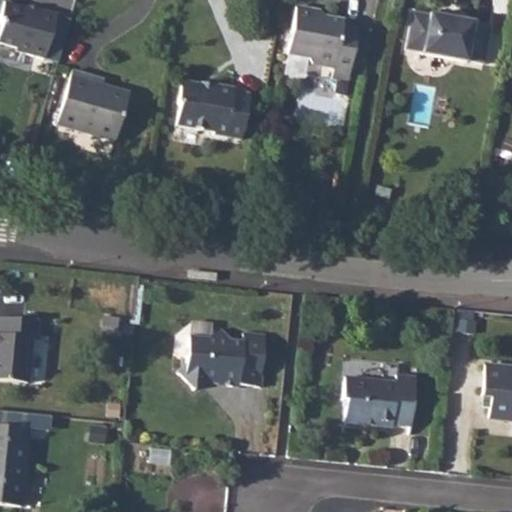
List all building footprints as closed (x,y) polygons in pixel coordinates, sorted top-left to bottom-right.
[(44,60),(56,15),(38,10),(36,14),(26,11),(27,9),(4,2),(0,16),(0,23),(1,26),(0,29),(0,44),(16,49),(15,52),(44,60)] [(324,18),(320,12),(295,8),(287,54),(307,58),(311,64),(333,68),(331,78),(348,81),(357,30),(341,27),(342,22),(324,18)] [(483,65),(490,27),(473,24),(473,22),(429,14),(428,15),(411,12),(404,50),(421,54),(421,55),(466,63),(466,62),(483,65)] [(89,81),(91,76),(72,71),(56,125),(115,142),(129,93),(89,81)] [(233,92),(233,89),(213,85),(212,90),(202,88),(200,85),(181,82),(177,104),(179,107),(176,126),(215,132),(214,136),(240,140),(249,95),(233,92)] [(472,311),(459,310),(457,332),(473,334),(474,325),(471,324),(472,311)] [(36,340),(38,322),(0,317),(0,381),(26,384),(31,340),(36,340)] [(121,322),(112,322),(112,335),(121,335),(121,322)] [(259,388),(264,336),(242,334),(241,342),(228,341),(220,330),(209,339),(188,337),(185,365),(178,371),(193,391),(204,382),(217,384),(217,385),(238,388),(238,386),(259,388)] [(511,368),(484,366),(480,396),(490,397),(487,419),(511,421),(511,368)] [(410,427),(415,378),(395,376),(395,384),(343,379),(341,401),(345,401),(343,423),(391,428),(391,425),(410,427)] [(0,505),(20,507),(28,429),(0,426),(0,505)] [(106,429),(91,427),(89,442),(104,444),(106,429)]
